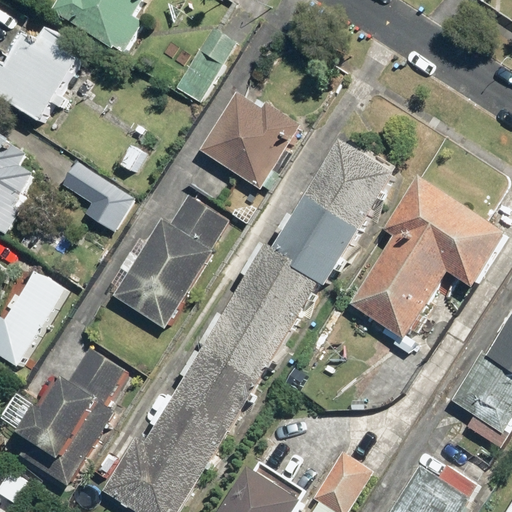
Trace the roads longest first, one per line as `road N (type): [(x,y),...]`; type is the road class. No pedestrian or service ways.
road 1 (unknown): [(384,19),(141,415)]
road 2 (residential): [(511,101),(354,0)]
